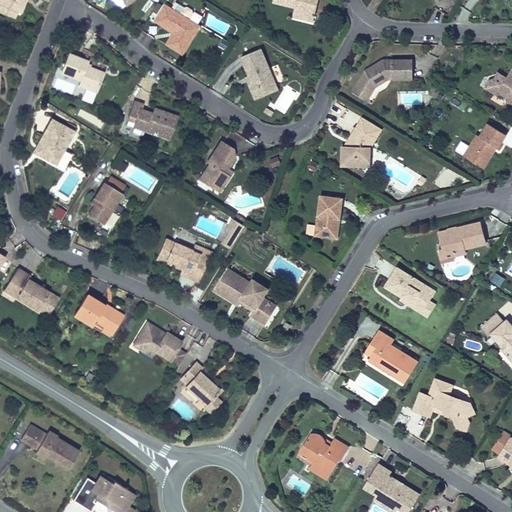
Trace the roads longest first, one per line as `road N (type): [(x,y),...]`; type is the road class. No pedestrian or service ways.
road 1 (residential): [(285,377),(154,292),(34,239),(18,212),(7,140),(61,1)]
road 2 (residential): [(61,1),(260,135),(284,138),(315,115),(366,15)]
road 3 (residential): [(285,377),(380,223),(497,200)]
road 4 (residential): [(506,511),(285,377)]
road 5 (residential): [(366,15),(425,28),(511,29)]
